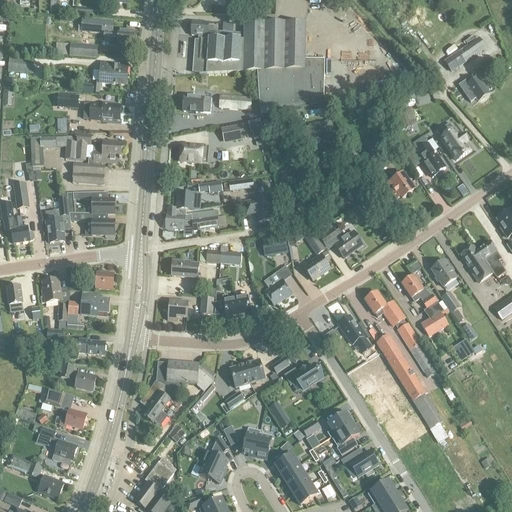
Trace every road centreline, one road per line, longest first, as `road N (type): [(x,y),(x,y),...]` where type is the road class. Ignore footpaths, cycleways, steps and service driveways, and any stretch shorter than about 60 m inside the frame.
road 1 (residential): [(511,173),(299,313)]
road 2 (secondary): [(140,250),(160,0)]
road 3 (residential): [(299,313),(426,511)]
road 4 (track): [(354,0),(511,172)]
road 5 (secondary): [(82,511),(131,340)]
road 6 (residential): [(299,313),(235,344),(131,340)]
road 7 (residential): [(0,270),(140,250)]
